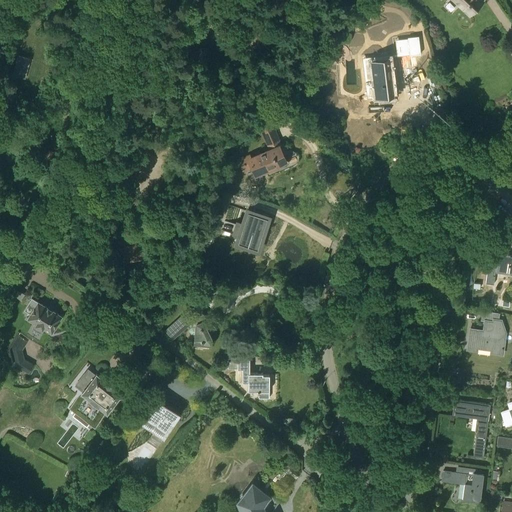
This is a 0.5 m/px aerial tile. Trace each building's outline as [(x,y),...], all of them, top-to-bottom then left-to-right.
[(453,0),(469,15),(482,1),(480,0),(453,0)] [(358,10),(353,26),(375,32),(379,16),(358,10)] [(407,37),(407,38),(409,54),(409,55),(420,54),(418,36),(407,37)] [(17,54),(12,76),(25,79),(31,58),(17,54)] [(374,66),(365,66),(367,82),(376,81),(377,94),(389,93),(393,93),(393,94),(394,94),(392,74),(391,74),(390,66),(391,66),(390,55),(389,56),(390,57),(374,58),(374,66)] [(279,140),(280,139),(270,117),(257,122),(258,126),(267,145),(269,148),(258,153),(257,151),(238,159),(243,170),(252,166),(255,174),(285,161),(281,151),(286,149),(284,143),(281,144),(279,140)] [(258,235),(264,216),(254,213),(253,216),(246,214),(242,227),(237,225),(234,236),(254,242),(256,234),(258,235)] [(201,231),(192,258),(198,260),(203,245),(209,247),(213,235),(201,231)] [(122,260),(142,256),(138,236),(118,240),(122,260)] [(495,259),(489,258),(485,283),(493,284),(495,272),(496,272),(511,274),(511,255),(498,253),(497,260),(495,260),(495,259)] [(187,265),(182,264),(178,275),(183,277),(187,265)] [(199,270),(208,292),(219,287),(213,273),(199,270)] [(44,328),(51,333),(61,316),(38,302),(37,302),(31,298),(28,304),(34,308),(27,319),(35,323),(33,327),(41,332),(44,328)] [(172,339),(188,324),(191,327),(189,330),(191,334),(195,334),(194,343),(211,345),(212,338),(207,328),(213,325),(201,311),(196,316),(189,309),(167,329),(169,331),(166,333),(172,339)] [(480,321),(485,321),(483,331),(470,329),(467,349),(476,350),(477,345),(491,347),(490,352),(502,354),(505,333),(501,320),(498,320),(499,313),(482,310),(480,321)] [(24,343),(18,339),(12,349),(16,366),(28,373),(31,367),(24,363),(20,349),(24,343)] [(269,397),(269,390),(269,375),(262,375),(262,373),(249,373),(249,359),(228,359),(228,369),(242,369),(242,382),(248,382),(248,390),(259,390),(258,397),(269,397)] [(87,374),(80,383),(75,389),(107,413),(122,393),(113,386),(105,380),(96,373),(92,378),(87,374)] [(454,399),(452,415),(478,418),(473,455),(483,456),(490,404),(454,399)] [(511,402),(508,404),(510,409),(501,412),(505,425),(511,422),(511,402)] [(178,413),(168,406),(160,416),(150,409),(145,416),(166,430),(178,413)] [(496,446),(511,447),(511,437),(498,436),(496,446)] [(114,452),(118,446),(112,442),(108,448),(114,452)] [(473,474),(456,472),(443,471),(441,481),(464,483),(462,498),(479,500),(483,474),(480,473),(481,470),(473,469),(473,474)] [(270,497),(268,496),(265,493),(264,495),(260,492),(261,490),(252,484),(238,502),(242,511),(264,511),(262,506),(270,497)]
